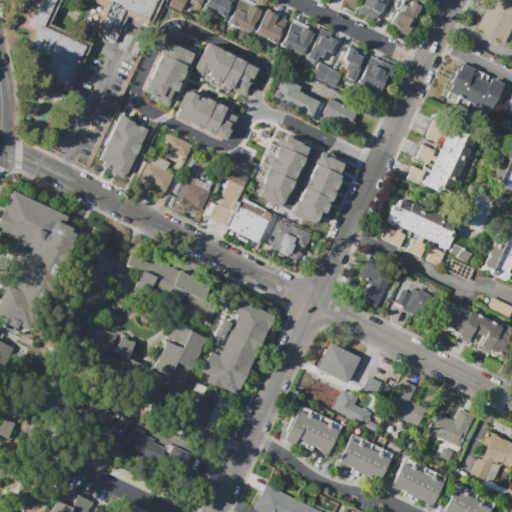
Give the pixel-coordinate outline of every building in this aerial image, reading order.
[(162,0),(149,28),(125,17),(113,44),(89,33),(102,5),(90,0),(59,0),(48,24),(92,44),(69,93),(35,77),(43,61),(20,50),(27,34),(16,28),(24,10),(27,11),(30,3),(23,0),(162,0)] [(184,0),(179,12),(168,6),(170,0),(184,0)] [(232,0),(223,19),(215,15),(216,14),(202,8),(206,0),(232,0)] [(238,0),(258,10),(248,32),(235,26),(234,28),(226,24),(238,0)] [(374,21),(357,12),(363,0),(378,0),(378,2),(382,5),(374,21)] [(406,38),(393,31),(395,26),(389,24),(396,11),(400,13),(403,6),(407,8),(411,0),(422,6),(406,38)] [(490,0),(511,0),(511,30),(506,43),(498,39),(496,42),(485,37),(486,33),(476,28),(490,0)] [(275,44),(265,40),(266,38),(254,32),(265,10),(287,20),(275,44)] [(312,33),(301,54),(288,47),(287,50),(279,46),(285,33),(287,34),(288,31),(297,36),(301,28),(312,33)] [(187,34),(183,42),(173,37),(180,31),(187,34)] [(334,41),(328,53),(325,52),(321,59),(316,56),(312,64),(303,60),(313,40),(316,41),(318,36),(325,39),(327,37),(334,41)] [(166,41),(191,53),(167,104),(142,93),(166,41)] [(206,43),(258,67),(246,92),(238,89),(221,81),(209,75),(203,73),(194,69),(206,43)] [(366,52),(352,82),(342,77),(345,70),(342,68),(345,62),(341,60),(347,47),(353,50),(355,46),(366,52)] [(394,67),(387,82),(384,81),(378,92),(366,86),(365,87),(356,83),(367,62),(377,67),(380,61),(394,67)] [(317,62),(340,73),(333,88),(310,77),(317,62)] [(454,103),(445,98),(448,92),(445,91),(450,81),(447,79),(451,71),(454,73),(459,62),(471,68),(454,103)] [(471,68),(482,73),(464,108),(454,103),(471,68)] [(474,113),(464,108),(482,73),(491,78),(474,113)] [(270,98),(281,77),(301,88),(299,91),(319,102),(309,119),(270,98)] [(491,78),(504,84),(498,95),(501,97),(497,104),(495,103),(490,113),(487,112),(484,118),(474,113),(491,78)] [(187,91),(196,95),(202,98),(214,103),(231,111),(242,116),(229,143),(174,118),(187,91)] [(511,124),(509,130),(499,126),(503,119),(501,118),(506,108),(503,107),(507,99),(510,100),(511,96),(511,124)] [(329,98),(356,113),(349,127),(322,112),(329,98)] [(110,139),(120,117),(148,130),(138,151),(124,145),(110,139)] [(441,134),(429,129),(435,117),(446,122),(441,134)] [(446,122),(474,135),(468,149),(445,138),(445,136),(441,134),(446,122)] [(441,134),(436,143),(425,137),(429,129),(441,134)] [(169,134),(191,145),(185,158),(162,147),(169,134)] [(283,136),(309,148),(281,207),(256,195),(259,187),(280,142),(283,136)] [(468,149),(463,159),(440,148),(445,138),(468,149)] [(114,167),(100,160),(110,139),(124,145),(114,167)] [(430,157),(418,151),(422,144),(434,150),(431,156),(430,157)] [(128,173),(114,167),(124,145),(138,151),(128,173)] [(431,156),(435,158),(440,148),(463,159),(458,170),(430,157),(431,156)] [(429,159),(427,164),(415,159),(418,151),(430,157),(429,159)] [(314,165),(319,153),(345,165),(342,172),(339,177),(314,165)] [(511,191),(511,192),(488,181),(500,155),(511,160),(511,191)] [(430,157),(458,170),(453,180),(430,169),(433,161),(429,159),(430,157)] [(146,163),(172,175),(164,193),(137,180),(146,163)] [(210,219),(228,181),(222,178),(229,163),(249,173),(237,199),(263,212),(264,210),(271,214),(257,243),(210,219)] [(308,177),(314,165),(339,177),(338,179),(334,189),(308,177)] [(415,182),(406,178),(411,166),(421,171),(415,182)] [(421,171),(423,166),(430,169),(453,180),(447,192),(440,189),(438,193),(415,182),(421,171)] [(173,192),(184,169),(191,173),(190,176),(213,187),(201,211),(175,199),(177,195),(173,192)] [(303,189),(308,177),(334,189),(333,191),(329,201),(303,189)] [(297,200),(303,189),(329,201),(327,203),(323,212),(297,200)] [(0,213),(11,190),(65,217),(63,222),(65,223),(58,238),(49,234),(27,279),(5,269),(9,261),(18,242),(0,233),(0,213)] [(456,225),(437,266),(424,260),(430,248),(436,251),(439,245),(423,238),(421,242),(425,244),(419,258),(405,251),(411,238),(416,240),(418,236),(402,228),(400,233),(404,235),(398,248),(378,239),(385,225),(395,230),(397,226),(393,224),(392,226),(383,222),(389,210),(393,212),(397,203),(394,202),(400,190),(416,198),(413,204),(456,225)] [(292,212),(297,200),(323,212),(321,217),(318,224),(292,212)] [(277,219),(310,235),(303,249),(298,246),(296,250),(301,253),(297,261),(271,249),(273,246),(266,242),(277,219)] [(510,222),(511,223),(511,282),(505,279),(504,281),(480,270),(487,255),(486,255),(491,245),(492,245),(497,234),(503,236),(510,222)] [(102,288),(86,281),(85,285),(99,291),(91,310),(76,304),(77,300),(65,295),(92,231),(108,237),(100,254),(114,260),(113,261),(102,288)] [(453,244),(462,248),(461,250),(469,253),(464,264),(474,269),(468,282),(445,271),(451,259),(454,260),(456,255),(449,252),(453,244)] [(151,294),(158,280),(154,277),(145,295),(132,289),(141,271),(126,264),(133,249),(222,293),(207,322),(151,294)] [(367,257),(393,270),(375,307),(361,301),(370,284),(357,277),(367,257)] [(412,283),(426,290),(413,315),(401,309),(402,307),(391,301),(398,287),(408,292),(412,283)] [(0,295),(5,285),(40,302),(26,330),(17,326),(14,331),(4,326),(6,320),(0,317),(0,295)] [(511,306),(511,311),(507,322),(483,310),(490,296),(511,306)] [(274,317),(235,395),(220,388),(220,389),(205,382),(208,376),(198,371),(209,351),(216,355),(223,341),(212,336),(221,318),(232,323),(236,315),(232,313),(239,300),(274,317)] [(477,334),(473,332),(466,345),(454,339),(456,337),(449,333),(450,332),(441,328),(449,311),(454,314),(459,302),(472,308),(471,312),(485,318),(477,334)] [(133,380),(66,350),(73,334),(53,325),(60,310),(85,321),(79,333),(84,335),(89,324),(115,335),(109,347),(114,349),(121,335),(126,338),(125,340),(132,343),(125,358),(140,365),(133,380)] [(485,318),(506,328),(493,356),(476,348),(481,336),(477,334),(485,318)] [(203,338),(198,349),(200,350),(175,400),(143,384),(149,371),(163,378),(165,374),(151,367),(165,340),(180,348),(182,344),(168,337),(176,320),(191,327),(189,331),(203,338)] [(0,341),(12,347),(0,373),(0,341)] [(328,343),(361,359),(351,380),(348,378),(345,383),(316,369),(328,343)] [(367,376),(381,383),(374,397),(360,390),(367,376)] [(399,379),(414,386),(408,399),(425,407),(416,426),(384,411),(399,379)] [(332,409),(342,388),(356,395),(352,404),(370,413),(364,426),(344,417),(344,415),(332,409)] [(204,428),(220,393),(230,398),(214,433),(204,428)] [(167,443),(191,456),(180,477),(84,428),(87,423),(84,422),(94,402),(116,414),(110,424),(118,428),(117,429),(122,431),(126,424),(145,433),(143,437),(164,448),(167,443)] [(341,425),(326,457),(317,452),(318,450),(312,447),(310,450),(297,444),(299,441),(296,439),(293,445),(282,440),(299,405),(341,425)] [(426,434),(436,413),(452,420),(458,408),(473,415),(451,463),(435,455),(441,442),(426,434)] [(0,417),(14,424),(7,439),(0,435),(0,417)] [(487,431),(511,442),(511,469),(501,464),(492,482),(507,489),(509,485),(511,486),(511,500),(511,502),(481,488),(484,481),(470,474),(477,458),(480,459),(487,445),(482,442),(487,431)] [(391,454),(376,486),(361,479),(362,475),(356,473),(355,476),(349,473),(351,469),(345,466),(343,468),(334,464),(348,434),(391,454)] [(431,508),(421,504),(423,501),(416,498),(414,501),(402,495),(404,492),(397,489),(396,492),(389,489),(403,458),(445,478),(431,508)] [(111,464),(183,498),(179,508),(107,473),(111,464)] [(442,511),(456,483),(476,493),(474,499),(494,508),(492,511),(442,511)] [(259,511),(251,508),(257,494),(259,495),(265,484),(321,511),(259,511)] [(50,511),(56,500),(70,507),(76,495),(92,502),(87,511),(50,511)] [(145,511),(124,511),(129,503),(146,510),(145,511)]
